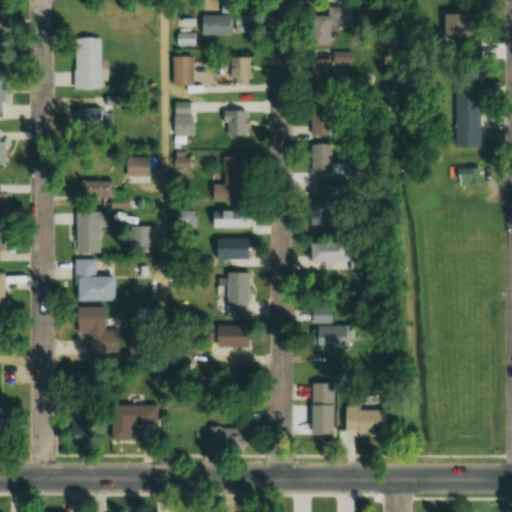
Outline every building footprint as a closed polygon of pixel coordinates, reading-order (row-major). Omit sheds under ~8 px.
[(330,45),(330,23),(344,23),(344,5),(327,5),(327,15),(310,15),(310,45),(330,45)] [(0,33),(10,34),(10,9),(0,9),(0,33)] [(233,33),(249,33),(249,10),(233,10),(233,33)] [(200,34),(229,34),(229,14),(200,14),(200,34)] [(176,45),(194,45),(194,33),(176,33),(176,45)] [(100,37),(74,37),(74,89),(100,89),(100,37)] [(479,54),(479,38),(462,38),(462,54),(479,54)] [(191,55),(172,55),(172,85),(191,85),(191,55)] [(249,56),(226,56),(226,83),(249,83),(249,56)] [(313,59),(313,89),(332,89),(332,59),(313,59)] [(455,147),(480,147),(480,72),(455,72),(455,147)] [(172,102),(172,134),(191,134),(191,102),(172,102)] [(103,108),(73,108),(73,128),(103,128),(103,108)] [(221,110),(221,136),(246,136),(246,110),(221,110)] [(311,173),(330,173),(330,144),(311,144),(311,173)] [(148,175),(148,156),(125,156),(125,175),(148,175)] [(242,156),(222,156),(222,185),(211,185),(211,201),(242,201),(242,156)] [(348,180),(312,179),(311,225),(328,225),(328,197),(348,198),(348,180)] [(111,180),(80,180),(80,197),(106,197),(106,208),(128,208),(128,196),(111,196),(111,180)] [(98,252),(98,225),(106,225),(106,211),(76,211),(76,252),(98,252)] [(248,228),(248,211),(210,211),(210,228),(248,228)] [(213,238),(213,260),(248,260),(248,238),(213,238)] [(345,260),(345,241),(309,241),(309,260),(345,260)] [(95,258),(76,258),(76,300),(113,300),(113,275),(95,275),(95,258)] [(248,319),(248,273),(226,273),(226,319),(248,319)] [(118,353),(117,329),(104,329),(103,305),(76,306),(76,332),(86,332),(87,354),(118,353)] [(331,306),(311,306),(310,349),(346,350),(347,324),(331,324),(331,306)] [(213,324),(213,346),(241,346),(241,324),(213,324)] [(309,433),(333,433),(333,383),(309,383),(309,433)] [(358,395),(344,395),(344,432),(384,432),(384,409),(358,409),(358,395)] [(130,425),(158,425),(158,404),(110,404),(110,441),(130,441),(130,425)] [(208,427),(208,443),(221,443),(221,449),(250,449),(250,435),(234,435),(234,427),(208,427)]
